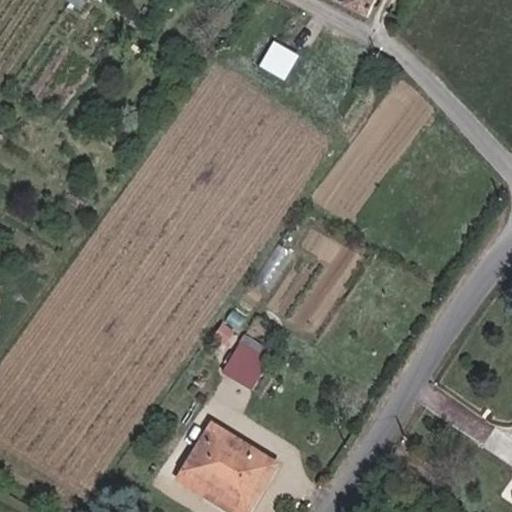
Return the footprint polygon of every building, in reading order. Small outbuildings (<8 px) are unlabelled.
[(338,0),(366,17),(376,0),(338,0)] [(194,51),(200,42),(194,37),(186,46),(194,51)] [(263,66),(291,79),(303,54),(276,41),(263,66)] [(212,49),(200,42),(194,51),(205,58),(212,49)] [(236,349),(221,375),(251,395),(268,367),(236,349)] [(210,428),(183,476),(246,511),(250,511),(275,466),(210,428)] [(246,511),(183,476),(177,484),(224,511),(246,511)]
